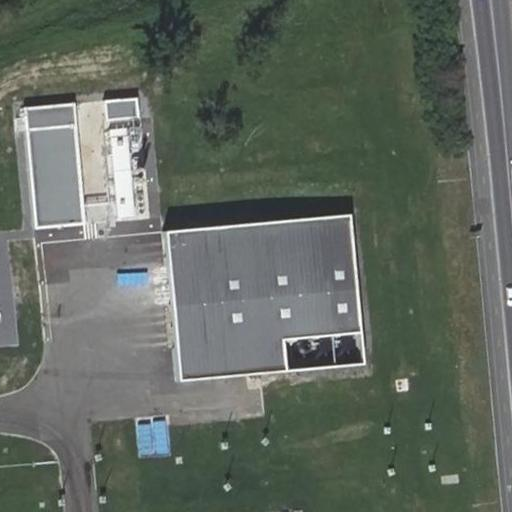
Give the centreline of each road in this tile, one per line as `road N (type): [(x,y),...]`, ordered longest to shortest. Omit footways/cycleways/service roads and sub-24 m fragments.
road 1 (tertiary): [(511,241),(489,0)]
road 2 (unknown): [(80,257),(65,430)]
